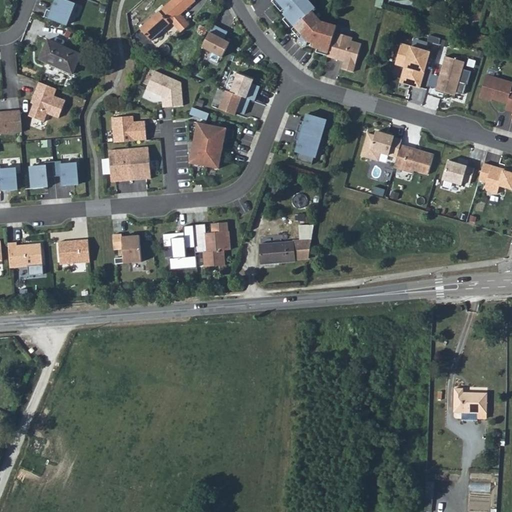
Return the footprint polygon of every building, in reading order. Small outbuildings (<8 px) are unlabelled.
[(75,3),(65,0),(56,0),(52,12),(47,10),(44,17),(66,26),(75,3)] [(192,0),(169,0),(158,11),(138,29),(149,41),(170,23),(179,32),(188,25),(178,14),(193,1),(192,0)] [(271,0),(281,11),(279,14),(297,34),(296,38),(310,42),(309,46),(324,51),(330,30),(332,24),(316,20),(307,10),(311,6),(304,0),(271,0)] [(226,31),(211,24),(200,46),(220,56),(228,41),(222,38),(226,31)] [(349,36),(330,30),(324,51),(323,56),(339,61),(337,67),(348,70),(357,42),(348,40),(349,36)] [(41,59),(74,71),(82,52),(49,39),(41,59)] [(425,51),(396,42),(391,60),(401,63),(403,66),(399,82),(414,86),(425,51)] [(456,74),(460,59),(440,54),(430,88),(445,92),(446,89),(458,92),(462,81),(454,79),(452,79),(454,73),(456,74)] [(401,63),(391,60),(391,63),(399,65),(395,81),(399,82),(403,66),(401,63)] [(144,88),(154,93),(155,91),(159,93),(159,95),(160,107),(180,105),(178,82),(152,70),(144,88)] [(233,72),(226,91),(246,98),(251,100),(256,85),(249,82),(250,78),(233,72)] [(508,110),(511,96),(511,89),(505,87),(507,82),(479,74),(473,95),(486,99),(486,97),(501,101),(499,108),(508,110)] [(39,106),(34,118),(49,124),(52,115),(64,120),(71,102),(59,98),(61,91),(60,90),(44,84),(38,100),(40,101),(39,106)] [(226,91),(222,89),(215,108),(231,114),(233,110),(240,113),(246,98),(226,91)] [(0,133),(20,131),(19,110),(10,110),(10,111),(0,111),(0,133)] [(296,122),(294,130),(318,137),(323,118),(304,113),(301,124),(296,122)] [(126,140),(143,138),(141,120),(130,121),(129,115),(108,116),(110,141),(126,140)] [(225,129),(196,123),(188,163),(217,169),(225,129)] [(396,142),(397,138),(389,135),(389,134),(371,129),(366,148),(392,155),(396,142)] [(318,137),(294,130),(292,138),(296,139),(293,151),(296,152),(293,158),(309,163),(311,156),(312,156),(318,137)] [(404,144),(396,142),(392,155),(389,165),(408,171),(409,168),(423,172),(429,152),(416,148),(415,149),(403,146),(404,144)] [(126,147),(129,178),(149,176),(146,145),(126,147)] [(129,178),(126,147),(106,149),(109,180),(129,178)] [(60,159),(51,160),(53,174),(60,174),(61,184),(76,182),(74,160),(60,162),(60,159)] [(454,162),(443,159),(437,178),(456,183),(457,180),(464,182),(469,166),(462,164),(463,162),(454,160),(454,162)] [(53,174),(51,160),(43,160),(43,163),(29,164),(31,186),(46,185),(45,175),(53,174)] [(494,166),(478,161),(473,178),(480,180),(479,185),(481,189),(492,192),(494,184),(507,188),(511,171),(500,168),(499,169),(494,167),(494,166)] [(0,179),(1,189),(16,188),(15,165),(0,166),(0,179)] [(192,245),(193,250),(200,250),(202,265),(223,263),(221,248),(228,247),(226,229),(225,229),(225,220),(208,222),(209,231),(203,231),(202,222),(191,223),(191,226),(192,245)] [(191,226),(191,223),(180,224),(181,230),(159,232),(160,245),(169,244),(170,256),(166,256),(167,267),(194,265),(193,254),(184,255),(183,246),(192,245),(191,226)] [(253,246),(255,266),(290,263),(290,261),(304,260),(311,225),(294,227),(295,242),(288,243),(288,244),(253,246)] [(137,233),(119,235),(121,255),(112,256),(113,262),(140,260),(137,233)] [(66,239),(57,240),(59,262),(88,260),(86,237),(77,238),(77,239),(66,240),(66,239)] [(16,240),(7,241),(9,266),(42,263),(40,241),(16,243),(16,240)] [(463,388),(453,388),(453,414),(476,414),(476,420),(485,420),(485,392),(463,392),(463,388)]
